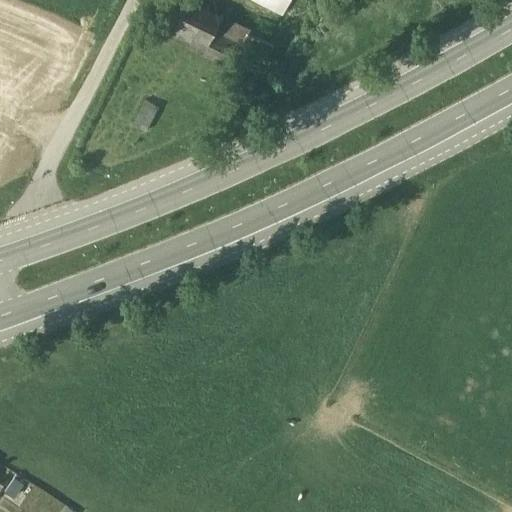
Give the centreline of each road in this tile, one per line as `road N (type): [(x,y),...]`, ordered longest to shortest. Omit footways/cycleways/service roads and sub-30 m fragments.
road 1 (primary): [(511,17),(304,129),(0,251)]
road 2 (primary): [(0,305),(337,169),(511,75)]
road 3 (unclassified): [(130,0),(0,250)]
